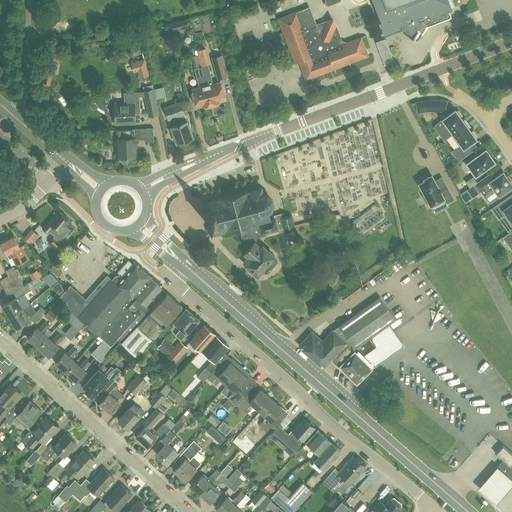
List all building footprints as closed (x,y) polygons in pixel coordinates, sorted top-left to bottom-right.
[(432,21),(431,18),(430,17),(451,9),(447,0),(372,0),(381,21),(379,22),(384,36),(402,29),(403,31),(418,41),(432,21)] [(309,78),(368,56),(361,38),(343,45),(334,22),(331,20),(317,25),(311,10),(308,8),(297,12),(279,19),(295,62),(295,63),(299,62),(302,68),(305,76),(309,78)] [(178,29),(188,27),(189,27),(187,19),(168,24),(171,35),(179,33),(178,29)] [(390,39),(380,41),(387,65),(396,63),(390,39)] [(201,67),(198,55),(194,56),(195,60),(194,60),(196,68),(195,69),(200,88),(192,90),(196,107),(202,105),(203,107),(211,105),(201,67)] [(225,66),(222,55),(212,58),(215,68),(217,79),(227,76),(225,66)] [(208,65),(201,67),(211,105),(220,103),(219,100),(225,99),(221,82),(213,84),(208,65)] [(148,76),(147,68),(138,70),(140,77),(148,76)] [(159,114),(156,104),(153,89),(143,91),(147,106),(149,117),(159,114)] [(125,103),(115,104),(115,107),(113,108),(114,114),(115,115),(116,124),(135,123),(134,114),(140,113),(139,96),(125,97),(125,103)] [(428,109),(439,109),(446,109),(447,101),(440,100),(427,100),(420,101),(416,102),(418,111),(428,109)] [(193,138),(180,102),(164,107),(177,143),(193,138)] [(448,137),(451,135),(466,124),(460,117),(462,115),(459,110),(457,111),(455,110),(448,115),(447,113),(443,116),(442,121),(444,125),(446,124),(449,129),(447,130),(446,134),(448,137)] [(345,117),(337,117),(337,127),(345,127),(345,117)] [(471,132),(466,124),(451,135),(457,142),(458,141),(462,147),(453,153),(459,161),(470,153),(466,148),(471,144),(470,143),(476,139),(475,137),(477,136),(473,130),(471,132)] [(154,142),(153,128),(145,128),(146,142),(154,142)] [(117,148),(118,157),(129,157),(130,158),(135,158),(135,157),(136,156),(136,153),(135,138),(139,138),(139,129),(120,129),(120,138),(117,138),(117,148)] [(495,162),(486,149),(466,163),(475,176),(495,162)] [(465,203),(472,197),(472,198),(482,191),(481,190),(483,188),(488,195),(495,190),(499,195),(498,195),(499,196),(504,192),(505,194),(511,189),(511,188),(511,187),(511,186),(511,183),(503,171),(502,172),(489,182),(490,182),(485,185),(481,179),(460,194),(465,203)] [(443,185),(442,186),(436,174),(428,177),(429,179),(423,182),(429,194),(427,195),(431,202),(433,201),(434,204),(447,198),(450,202),(457,198),(450,184),(444,187),(443,185)] [(246,254),(256,243),(257,242),(257,238),(267,236),(266,233),(278,230),(285,228),(295,225),(292,215),(282,218),(275,220),(269,221),(269,220),(270,220),(268,212),(271,210),(273,208),(274,205),(273,201),(272,198),(270,196),(267,195),(263,195),(261,187),(260,188),(254,190),(254,188),(253,188),(248,189),(248,190),(241,192),(241,191),(240,191),(240,192),(225,196),(225,195),(224,195),(224,196),(217,198),(218,199),(213,201),(212,199),(211,200),(212,201),(207,202),(206,201),(205,201),(206,203),(202,204),(207,224),(209,224),(210,226),(212,227),(214,234),(215,234),(215,233),(220,232),(220,233),(221,233),(221,232),(226,230),(226,231),(233,230),(233,231),(234,231),(234,232),(240,230),(245,251),(244,253),(246,254)] [(511,203),(507,207),(503,200),(491,209),(499,219),(507,214),(511,221),(511,203)] [(50,231),(60,240),(70,229),(65,225),(70,220),(60,212),(55,218),(53,217),(43,228),(49,233),(50,231)] [(335,225),(343,223),(340,213),(329,216),(332,226),(335,225)] [(511,230),(502,237),(507,244),(511,240),(511,230)] [(34,241),(27,235),(25,238),(31,244),(34,241)] [(19,263),(27,259),(15,236),(1,243),(9,259),(15,256),(19,263)] [(57,251),(63,244),(55,236),(48,243),(57,251)] [(256,243),(246,254),(249,257),(244,263),(250,269),(251,272),(254,275),(257,274),(257,275),(266,266),(271,270),(278,262),(273,258),(275,256),(263,246),(261,248),(256,243)] [(106,266),(111,261),(103,253),(98,258),(106,266)] [(122,343),(143,319),(139,315),(141,313),(131,304),(134,299),(136,296),(145,304),(161,286),(135,263),(122,278),(120,276),(116,276),(112,279),(85,309),(81,305),(86,300),(70,286),(58,299),(104,340),(111,347),(118,339),(122,343)] [(62,273),(54,265),(50,269),(59,277),(62,273)] [(16,290),(24,286),(14,266),(6,271),(8,276),(16,290)] [(26,285),(31,282),(40,277),(37,272),(28,277),(29,279),(24,281),(26,285)] [(16,290),(8,276),(0,280),(7,295),(16,290)] [(24,286),(16,290),(7,295),(10,301),(3,306),(10,317),(15,313),(23,308),(17,299),(19,298),(22,295),(31,289),(28,284),(24,286)] [(167,294),(143,319),(122,343),(134,354),(137,357),(168,322),(169,322),(182,307),(167,294)] [(360,344),(389,325),(388,325),(396,319),(380,297),(333,330),(323,341),(312,331),(299,345),(324,368),(331,360),(337,366),(360,344)] [(23,308),(15,313),(10,317),(16,328),(23,323),(29,329),(48,309),(44,305),(42,307),(41,306),(36,312),(31,303),(23,308)] [(57,316),(49,309),(44,315),(51,322),(57,316)] [(181,340),(187,334),(199,320),(187,309),(174,323),(182,330),(176,336),(181,340)] [(38,347),(52,332),(47,328),(50,325),(46,322),(39,329),(37,327),(27,338),(38,347)] [(200,350),(215,334),(204,324),(189,341),(200,350)] [(78,344),(91,330),(85,325),(72,339),(78,344)] [(360,344),(337,366),(341,370),(342,369),(357,383),(372,368),(403,345),(389,325),(360,344)] [(72,338),(78,331),(73,326),(66,333),(72,338)] [(52,332),(38,347),(49,357),(59,347),(57,345),(63,337),(59,334),(57,336),(52,332)] [(215,362),(229,346),(216,335),(202,350),(215,362)] [(167,355),(174,347),(165,338),(157,347),(167,355)] [(111,347),(104,340),(92,354),(101,362),(113,348),(111,347)] [(175,362),(187,348),(180,342),(168,356),(175,362)] [(122,343),(115,350),(128,361),(134,354),(122,343)] [(66,373),(76,362),(71,358),(77,351),(73,347),(67,354),(65,352),(55,363),(66,373)] [(76,362),(66,373),(77,382),(87,372),(84,370),(91,363),(87,359),(80,366),(76,362)] [(228,386),(242,369),(232,360),(222,372),(217,367),(211,373),(205,368),(197,377),(203,382),(207,378),(216,386),(221,380),(228,386)] [(105,391),(113,383),(112,382),(121,372),(116,368),(114,370),(111,367),(104,375),(98,370),(84,386),(87,389),(86,391),(92,396),(102,385),(106,389),(104,390),(105,391)] [(242,369),(228,386),(233,390),(228,396),(231,399),(226,404),(227,407),(231,411),(236,405),(237,406),(247,394),(246,393),(241,388),(251,377),(242,369)] [(147,382),(147,381),(150,378),(146,375),(145,377),(144,376),(143,378),(139,374),(127,388),(135,395),(147,382)] [(156,407),(172,389),(173,388),(167,382),(150,402),(156,407)] [(113,383),(105,391),(108,394),(100,403),(111,413),(120,403),(119,403),(124,397),(116,389),(118,387),(113,383)] [(0,411),(4,416),(22,395),(10,385),(0,396),(0,400),(3,404),(0,407),(0,411)] [(247,394),(237,406),(247,414),(251,409),(249,407),(252,403),(261,412),(272,400),(260,389),(252,398),(247,394)] [(272,400),(261,412),(269,419),(266,422),(264,420),(259,425),(270,435),(270,434),(278,425),(280,423),(274,418),(282,408),(272,400)] [(0,434),(3,432),(3,433),(11,424),(10,424),(15,418),(26,428),(41,412),(29,402),(25,407),(21,403),(0,425),(0,434)] [(139,416),(143,411),(134,403),(118,420),(128,429),(140,417),(139,416)] [(159,404),(156,407),(156,408),(156,409),(143,423),(146,425),(136,436),(148,447),(157,437),(149,430),(163,414),(162,414),(166,410),(159,404)] [(41,455),(48,447),(44,443),(58,428),(47,417),(33,433),(30,430),(21,440),(16,446),(19,449),(23,444),(21,443),(22,442),(26,445),(27,443),(33,448),(40,440),(43,443),(36,450),(23,464),(26,466),(22,471),(25,473),(32,465),(41,455)] [(162,438),(175,423),(169,418),(164,424),(163,423),(155,432),(162,438)] [(175,423),(162,438),(161,440),(165,444),(156,454),(167,464),(178,452),(172,447),(179,439),(174,435),(175,434),(185,424),(179,419),(175,423)] [(278,425),(270,434),(293,454),(299,448),(297,447),(303,440),(304,441),(315,428),(305,419),(300,425),(298,423),(292,430),(287,436),(282,432),(284,430),(278,425)] [(318,430),(307,443),(306,443),(302,448),(307,453),(312,448),(317,452),(312,459),(324,469),(341,451),(339,449),(342,446),(329,434),(326,438),(318,430)] [(50,444),(48,447),(41,455),(46,460),(51,455),(56,460),(61,454),(64,457),(76,444),(72,440),(73,439),(73,437),(69,434),(67,434),(67,435),(65,434),(54,447),(50,444)] [(194,456),(202,448),(194,440),(174,462),(179,466),(174,471),(185,481),(201,463),(194,456)] [(511,463),(511,453),(503,445),(496,454),(503,460),(497,466),(511,478),(511,466),(511,463)] [(82,475),(95,461),(84,451),(65,471),(72,477),(77,471),(82,475)] [(248,457),(242,452),(239,456),(245,461),(248,457)] [(351,484),(366,467),(353,457),(339,472),(336,469),(324,482),(333,491),(343,481),(342,480),(344,477),(351,484)] [(226,459),(224,462),(222,461),(216,467),(221,472),(227,465),(230,462),(226,459)] [(48,485),(54,478),(63,467),(58,462),(48,472),(51,475),(47,480),(48,481),(46,483),(48,485)] [(489,476),(480,486),(498,501),(508,490),(511,485),(511,478),(497,466),(489,476)] [(81,486),(73,494),(80,501),(85,495),(87,496),(92,490),(99,496),(114,478),(104,469),(90,484),(85,480),(81,485),(81,486)] [(201,494),(220,472),(217,469),(211,475),(207,479),(202,474),(191,486),(201,494)] [(224,476),(220,472),(201,494),(210,503),(221,491),(215,486),(219,482),(224,476)] [(242,479),(235,473),(225,483),(234,491),(243,480),(242,479)] [(285,486),(291,491),(296,484),(294,483),(299,476),(295,473),(285,486)] [(81,486),(81,485),(75,480),(66,490),(64,489),(53,501),(56,504),(60,508),(65,502),(66,502),(73,494),(81,486)] [(270,482),(269,483),(265,487),(274,495),(289,511),(296,506),(309,493),(301,485),(290,497),(280,486),(277,489),(270,482)] [(117,511),(132,495),(121,485),(106,501),(117,511)] [(220,511),(229,511),(245,495),(241,491),(236,498),(236,497),(232,501),(226,497),(216,508),(220,511)] [(258,505),(266,496),(266,495),(261,491),(252,500),(258,505)] [(37,496),(33,492),(26,500),(30,504),(37,496)] [(248,498),(245,495),(229,511),(243,511),(240,509),(244,504),(243,504),(248,498)] [(266,496),(258,505),(263,509),(271,500),(266,496)] [(397,511),(401,508),(391,499),(379,511),(397,511)] [(100,500),(89,511),(100,511),(106,505),(100,500)] [(148,511),(150,510),(139,500),(127,511),(148,511)] [(354,511),(342,501),(331,511),(354,511)]
